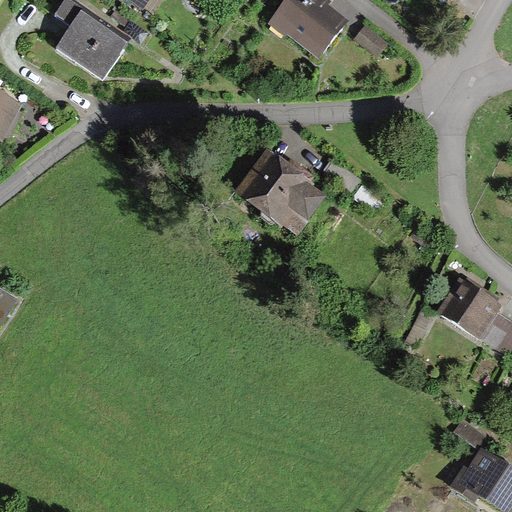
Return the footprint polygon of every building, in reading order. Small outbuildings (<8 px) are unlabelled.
[(104,75),(125,44),(79,13),(84,7),(73,0),(69,0),(62,11),(81,23),(64,48),(104,75)] [(120,0),(134,9),(140,0),(120,0)] [(320,56),(341,26),(319,11),(325,2),(322,0),(288,0),(273,23),(320,56)] [(372,61),(381,49),(358,33),(350,45),(372,61)] [(133,48),(127,60),(152,72),(158,60),(133,48)] [(0,138),(16,105),(0,97),(0,138)] [(264,158),(233,195),(294,246),(325,210),(264,158)] [(451,291),(430,325),(471,351),(492,317),(451,291)] [(511,511),(511,469),(478,449),(455,488),(498,511),(511,511)]
